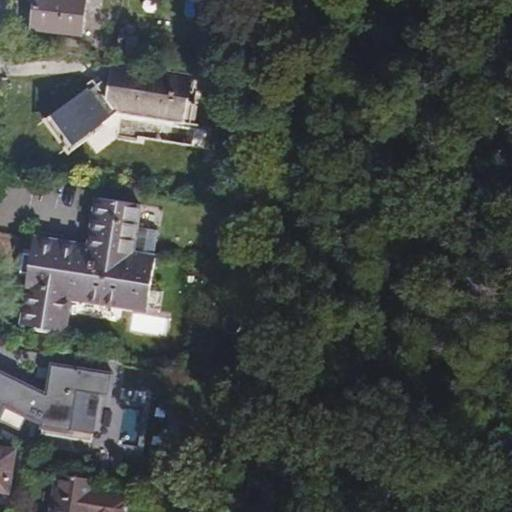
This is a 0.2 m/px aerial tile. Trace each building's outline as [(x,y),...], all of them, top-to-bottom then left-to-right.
[(40,0),(36,28),(83,34),(87,0),(40,0)] [(119,33),(116,53),(138,57),(141,36),(119,33)] [(111,59),(108,81),(189,92),(192,72),(111,59)] [(98,79),(60,108),(81,138),(119,110),(184,121),(189,92),(108,81),(98,79)] [(81,138),(60,108),(43,121),(65,150),(81,138)] [(29,290),(25,322),(67,328),(73,296),(147,308),(155,255),(133,252),(141,203),(99,196),(90,245),(36,237),(27,289),(29,290)] [(165,334),(167,318),(132,313),(130,329),(165,334)] [(0,376),(0,410),(1,409),(37,426),(36,429),(67,433),(72,393),(103,397),(106,374),(47,367),(43,398),(0,376)] [(14,446),(0,443),(0,485),(7,487),(14,446)] [(91,511),(92,510),(106,511),(113,511),(116,496),(99,494),(100,483),(60,477),(55,503),(53,503),(51,511),(91,511)]
